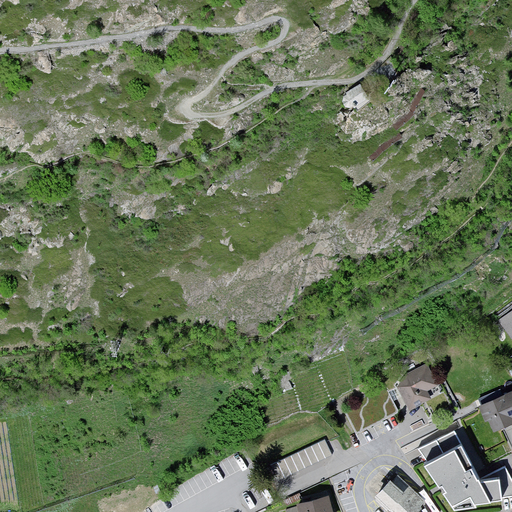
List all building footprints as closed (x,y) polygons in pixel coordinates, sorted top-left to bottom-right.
[(363,81),(345,91),(346,94),(353,104),(355,107),(372,97),(363,81)] [(353,104),(346,94),(344,95),(342,100),(345,105),(350,107),(353,104)] [(511,309),(500,319),(511,337),(511,309)] [(397,385),(409,409),(431,398),(428,391),(438,385),(427,363),(405,374),(397,385)] [(356,434),(397,412),(398,409),(386,386),(342,407),(356,434)] [(511,389),(479,405),(480,409),(485,420),(489,419),(493,430),(499,428),(511,422),(511,389)] [(475,500),(511,494),(511,481),(505,467),(480,479),(455,429),(419,448),(427,461),(425,463),(439,484),(441,483),(445,488),(442,490),(445,493),(454,508),(477,504),(476,503),(475,500)] [(331,455),(324,440),(271,465),(278,480),(331,455)] [(406,492),(389,509),(391,511),(392,511),(417,511),(422,507),(420,505),(425,500),(398,474),(392,479),(406,492)] [(390,478),(374,495),(389,509),(406,492),(392,479),(390,478)] [(299,493),(284,500),(286,506),(302,499),(299,493)] [(333,511),(328,494),(296,503),(297,506),(298,511),(333,511)]
